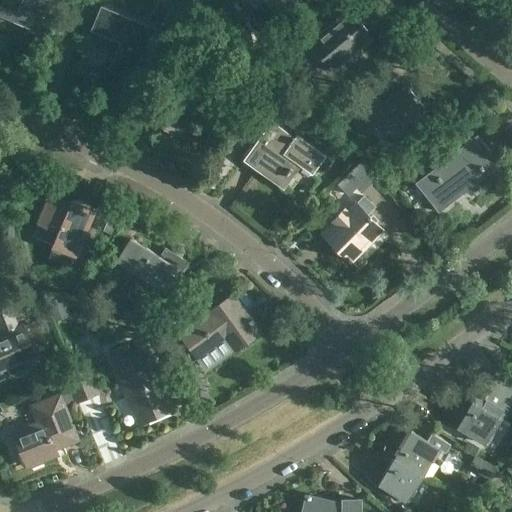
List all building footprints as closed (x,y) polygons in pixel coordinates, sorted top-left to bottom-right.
[(0,0),(0,16),(13,21),(36,31),(48,0),(0,0)] [(248,0),(255,8),(264,0),(282,22),(300,6),(295,0),(248,0)] [(142,51),(146,53),(156,28),(100,5),(90,30),(120,42),(108,70),(130,79),(142,51)] [(308,43),(314,49),(311,52),(320,63),(323,61),(333,72),(373,38),(348,9),(308,43)] [(260,61),(273,72),(304,45),(294,33),(260,61)] [(189,113),(212,121),(220,99),(196,92),(172,78),(150,119),(177,135),(189,113)] [(361,110),(383,139),(423,107),(407,87),(382,106),(376,98),(361,110)] [(331,109),(340,121),(358,106),(349,95),(331,109)] [(311,174),(325,155),(296,134),(294,137),(272,121),(243,160),(258,171),(260,167),(280,182),(286,175),(287,175),(292,169),(291,168),(296,162),(311,174)] [(456,145),(430,164),(433,168),(416,182),(438,212),(500,165),(477,135),(459,148),(456,145)] [(53,245),(74,255),(94,209),(73,199),(72,203),(51,194),(34,231),(55,240),(53,245)] [(321,233),(349,261),(381,229),(367,214),(374,207),(364,196),(348,212),(344,209),(334,219),(334,220),(321,233)] [(151,280),(166,289),(185,260),(165,247),(160,256),(131,238),(118,259),(114,265),(148,286),(151,280)] [(188,270),(196,281),(214,268),(205,257),(188,270)] [(171,332),(175,330),(197,359),(224,339),(234,351),(248,340),(249,341),(260,333),(232,295),(207,313),(203,307),(194,314),(184,301),(161,318),(171,332)] [(45,303),(53,323),(69,316),(62,299),(58,298),(45,303)] [(0,373),(9,370),(10,372),(11,373),(12,374),(14,375),(15,376),(17,377),(18,377),(20,377),(22,377),(24,376),(25,376),(27,375),(28,373),(30,372),(30,371),(31,369),(31,368),(31,366),(31,364),(28,359),(38,354),(38,353),(48,349),(37,322),(27,327),(25,323),(21,325),(13,306),(0,311),(0,329),(3,337),(0,337),(0,373)] [(131,355),(127,346),(110,353),(128,392),(125,393),(132,408),(134,407),(141,423),(172,410),(145,349),(131,355)] [(66,379),(77,403),(99,394),(89,370),(66,379)] [(511,387),(490,375),(474,401),(500,417),(511,397),(511,387)] [(11,426),(13,432),(26,465),(30,464),(32,466),(42,462),(41,459),(57,453),(54,447),(78,437),(63,401),(71,398),(67,389),(60,392),(58,388),(25,402),(32,418),(11,426)] [(500,417),(474,401),(457,427),(484,444),(500,417)] [(411,431),(395,458),(422,475),(438,448),(411,431)] [(469,467),(490,480),(496,470),(475,457),(469,467)] [(422,475),(395,458),(378,485),(406,501),(422,475)] [(304,495),(304,497),(305,497),(302,511),(359,511),(360,499),(343,500),(343,505),(338,505),(330,504),(331,501),(304,495)]
